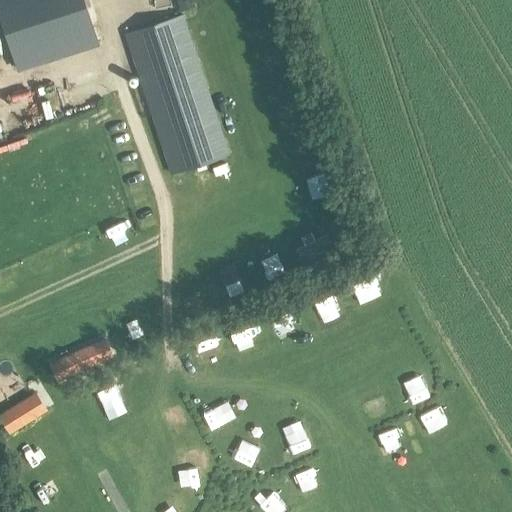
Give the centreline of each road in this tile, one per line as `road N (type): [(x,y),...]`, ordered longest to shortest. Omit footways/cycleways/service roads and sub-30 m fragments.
road 1 (track): [(174,362),(167,221),(123,91)]
road 2 (track): [(384,228),(311,0)]
